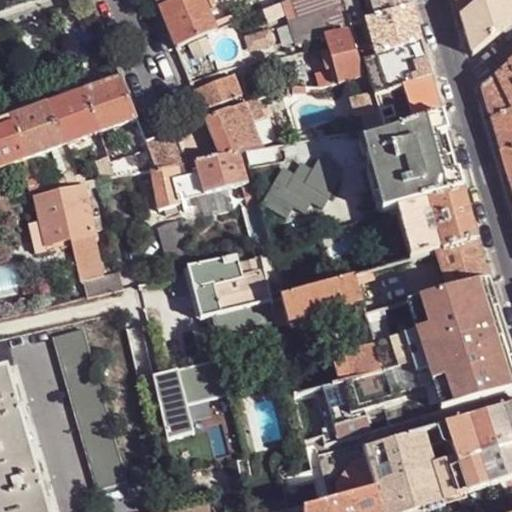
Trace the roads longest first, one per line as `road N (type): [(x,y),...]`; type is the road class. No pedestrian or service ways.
road 1 (residential): [(460,85),(511,260)]
road 2 (residential): [(118,0),(170,127)]
